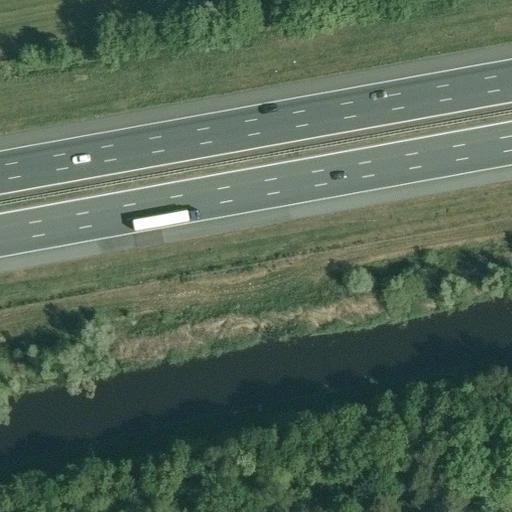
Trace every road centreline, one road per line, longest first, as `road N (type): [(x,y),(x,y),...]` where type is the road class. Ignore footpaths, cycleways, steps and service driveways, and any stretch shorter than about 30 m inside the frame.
road 1 (motorway): [(511,78),(0,171)]
road 2 (motorway): [(0,235),(511,143)]
